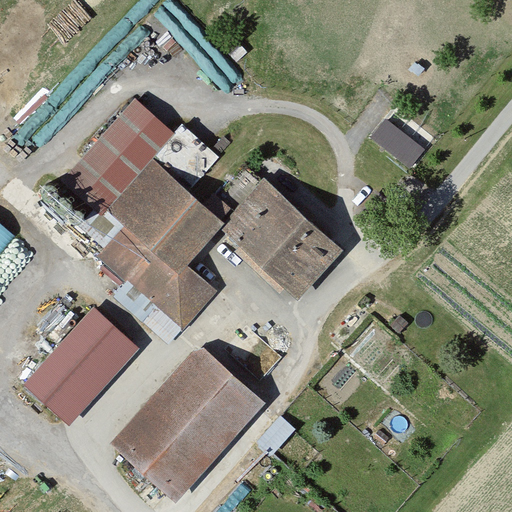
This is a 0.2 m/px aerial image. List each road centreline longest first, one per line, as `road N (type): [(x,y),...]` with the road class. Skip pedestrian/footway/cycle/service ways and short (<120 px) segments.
road 1 (track): [(511,113),(437,204),(388,251),(347,273),(305,322),(304,372),(181,511)]
road 2 (track): [(366,261),(349,226),(342,143),(293,110),(224,104),(156,79),(135,80),(23,183)]
